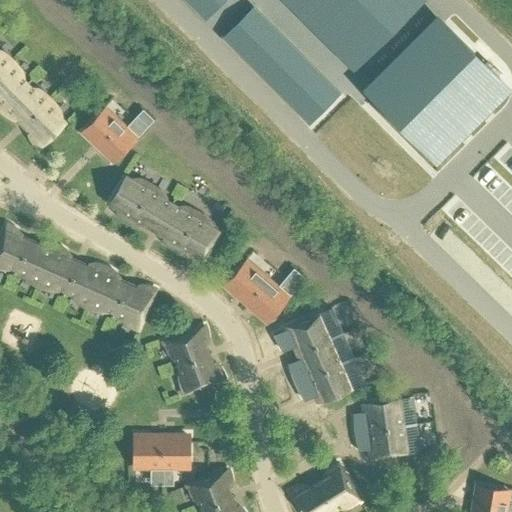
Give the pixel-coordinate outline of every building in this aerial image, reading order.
[(224,0),(186,0),(205,18),(224,0)] [(307,0),(360,52),(410,0),(307,0)] [(252,7),(224,36),(311,123),(339,94),(252,7)] [(447,22),(377,94),(434,151),(504,79),(447,22)] [(10,116),(13,118),(16,115),(25,123),(22,126),(23,127),(26,124),(35,133),(32,137),(34,141),(36,144),(39,148),(40,149),(66,122),(48,103),(53,98),(52,97),(47,102),(10,65),(15,60),(14,59),(9,64),(0,55),(0,108),(2,110),(4,112),(7,114),(10,116)] [(84,130),(114,159),(135,138),(104,109),(84,130)] [(168,236),(165,240),(168,242),(170,245),(173,247),(176,249),(179,251),(182,252),(185,253),(189,254),(191,249),(203,257),(218,231),(195,217),(199,211),(198,210),(194,216),(172,203),(176,197),(175,196),(171,203),(149,190),(153,183),(152,183),(148,189),(125,175),(110,201),(122,208),(119,213),(122,215),(124,218),(127,220),(130,222),(133,223),(136,225),(139,226),(143,226),(145,222),(156,229),(154,232),(155,233),(157,229),(168,236)] [(139,323),(136,330),(137,330),(155,289),(154,289),(150,287),(145,287),(141,286),(139,290),(128,285),(129,281),(128,281),(126,285),(115,280),(117,275),(114,273),(111,271),(108,269),(105,268),(102,267),(99,266),(95,265),(92,265),(90,269),(79,264),(80,260),(79,260),(77,264),(66,259),(68,254),(65,252),(62,250),(59,248),(56,247),(53,245),(50,244),(46,244),(43,243),(41,248),(30,243),(31,239),(30,238),(28,242),(17,237),(19,233),(15,230),(12,228),(8,225),(7,225),(0,240),(0,262),(16,270),(13,277),(15,277),(18,270),(41,281),(38,287),(39,288),(42,281),(65,291),(62,298),(64,298),(67,292),(90,302),(87,309),(88,309),(91,302),(114,312),(112,319),(113,320),(116,313),(139,323)] [(226,284),(269,319),(288,296),(245,261),(226,284)] [(302,363),(304,365),(308,363),(313,375),(309,377),(310,378),(314,376),(319,388),(314,390),(315,394),(316,398),(317,402),(351,388),(341,364),(348,361),(348,360),(341,363),(331,340),(337,337),(337,336),(330,339),(320,315),(327,312),(326,311),(292,326),(298,339),(293,341),(293,344),(294,347),(295,351),(296,354),(298,357),(299,360),(302,363)] [(211,366),(207,354),(211,353),(211,351),(207,353),(203,341),(207,339),(207,335),(207,331),(206,326),(205,325),(163,340),(163,341),(170,339),(179,363),(172,365),(172,366),(179,364),(187,388),(180,390),(181,392),(223,377),(223,376),(221,372),(219,368),(216,364),(211,366)] [(366,430),(367,436),(370,443),(375,442),(377,456),(406,451),(402,425),(410,424),(410,422),(402,423),(398,397),(369,401),(371,415),(366,416),(365,423),(366,430)] [(135,466),(189,466),(190,436),(135,436),(135,466)] [(295,489),(292,490),(290,491),(302,511),(328,511),(332,510),(333,511),(334,511),(333,509),(357,496),(338,463),(334,467),(330,470),(327,473),(329,477),(319,483),(317,479),(315,480),(318,484),(307,490),(304,486),(301,487),(298,488),(295,489)] [(229,475),(228,471),(227,470),(185,486),(186,487),(193,484),(202,508),(195,511),(202,509),(203,511),(242,511),(241,511),(239,508),(235,510),(230,498),(234,497),(234,496),(230,497),(225,486),(230,484),(230,479),(229,475)] [(478,485),(473,511),(503,511),(508,490),(478,485)]
